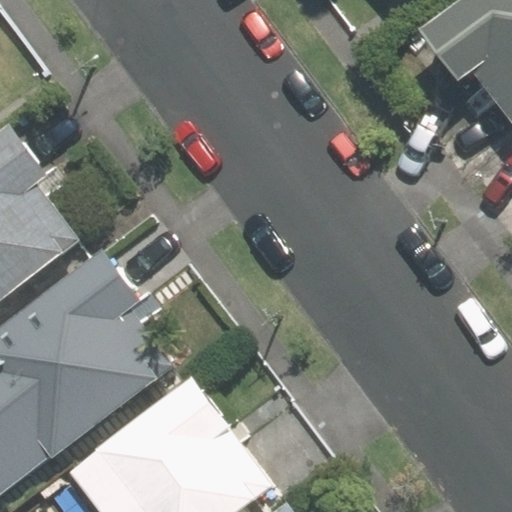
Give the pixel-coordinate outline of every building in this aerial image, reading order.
[(490,74),(495,81),(467,103),(480,118),(508,96),(511,101),(511,0),(483,0),(444,31),(483,79),(490,74)] [(65,168),(24,115),(0,133),(0,309),(98,233),(54,176),(65,168)] [(156,293),(112,239),(0,328),(0,501),(172,364),(131,313),(156,293)] [(271,511),(289,500),(277,484),(284,479),(209,375),(80,469),(110,511),(271,511)] [(292,505),(281,511),(313,511),(303,497),(292,505)]
